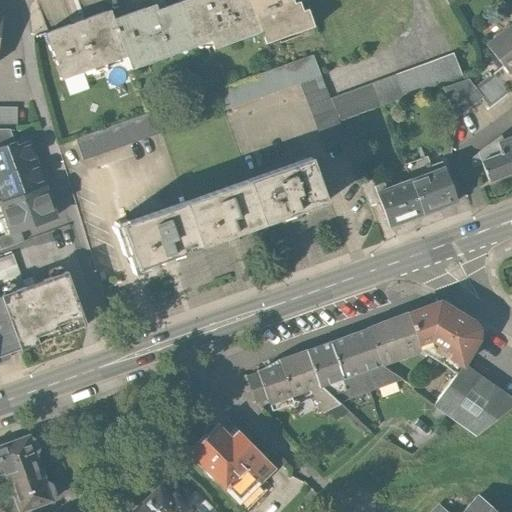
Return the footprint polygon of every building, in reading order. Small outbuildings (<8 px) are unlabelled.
[(132,68),(196,45),(180,0),(179,0),(158,8),(156,2),(114,17),(127,54),(132,68)] [(180,0),(196,45),(211,40),(214,48),(262,30),(251,0),(180,0)] [(294,0),(251,0),(262,30),(267,44),(316,26),(309,7),(304,9),(300,0),(299,0),(295,2),(294,0)] [(62,77),(127,54),(114,17),(111,7),(45,31),(62,77)] [(511,20),(484,42),(502,65),(493,72),(508,91),(511,88),(511,20)] [(300,81),(325,149),(347,142),(339,120),(330,97),(313,50),(214,87),(222,109),(300,81)] [(454,51),(330,97),(339,120),(463,74),(454,51)] [(508,91),(493,72),(475,86),(482,96),(490,106),(508,91)] [(482,96),(475,86),(468,77),(443,86),(455,118),(482,96)] [(16,107),(0,106),(0,127),(16,128),(16,107)] [(153,110),(75,138),(82,159),(161,131),(153,110)] [(511,133),(498,139),(502,150),(480,158),(488,181),(511,171),(511,133)] [(0,173),(36,160),(28,139),(15,144),(13,140),(0,144),(0,173)] [(185,199),(121,222),(137,266),(137,268),(163,259),(166,265),(171,264),(176,262),(174,255),(202,245),(227,236),(229,243),(234,241),(239,239),(237,232),(266,222),(289,213),(291,221),(297,219),(302,217),(300,210),(329,199),(312,154),(249,176),(185,199)] [(0,188),(4,199),(45,185),(36,160),(0,173),(0,188)] [(411,175),(424,211),(458,199),(445,162),(411,175)] [(411,175),(376,188),(380,200),(389,224),(424,211),(411,175)] [(380,200),(376,188),(372,177),(362,180),(370,203),(380,200)] [(0,200),(0,201),(10,230),(56,214),(45,185),(4,199),(0,200)] [(0,257),(0,291),(0,292),(23,284),(12,253),(0,257)] [(23,284),(0,292),(20,346),(86,323),(66,269),(23,284)] [(0,358),(8,355),(9,353),(8,351),(20,346),(0,292),(0,358)] [(441,295),(406,309),(421,348),(430,344),(465,364),(483,335),(482,325),(477,316),(441,295)] [(367,324),(381,363),(421,348),(406,309),(367,324)] [(367,324),(330,338),(343,376),(381,363),(367,324)] [(330,338),(306,346),(320,384),(343,376),(330,338)] [(306,346),(278,356),(291,395),(309,389),(321,412),(340,402),(320,384),(306,346)] [(278,356),(257,369),(258,371),(267,397),(272,410),(294,402),(291,395),(278,356)] [(402,379),(381,363),(343,376),(367,391),(402,379)] [(511,405),(511,395),(465,364),(434,405),(437,408),(448,415),(451,418),(475,435),(511,405)] [(267,397),(258,371),(247,375),(256,401),(267,397)] [(343,376),(320,384),(340,402),(367,391),(343,376)] [(448,415),(437,408),(432,416),(443,423),(448,415)] [(217,422),(187,451),(246,510),(266,490),(260,484),(276,468),(236,427),(230,434),(217,422)] [(0,466),(1,466),(6,480),(42,468),(36,453),(40,446),(36,437),(29,432),(0,442),(0,466)] [(42,468),(6,480),(17,511),(21,511),(54,501),(52,497),(54,491),(52,483),(46,480),(42,468)] [(168,493),(158,483),(132,510),(133,511),(197,511),(174,488),(168,493)] [(449,511),(438,502),(429,511),(503,511),(500,511),(477,493),(460,511),(449,511)]
